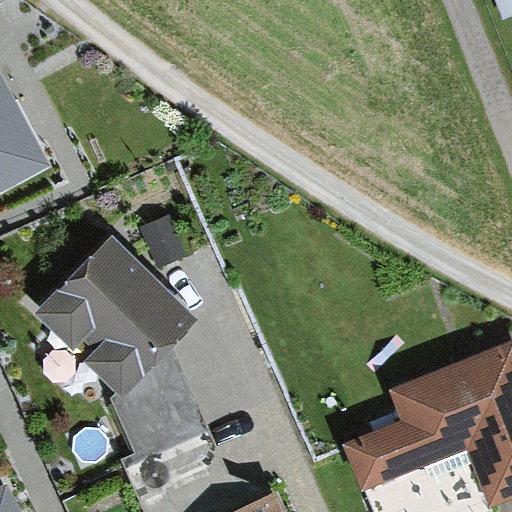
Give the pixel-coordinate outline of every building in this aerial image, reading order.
[(511,0),(502,0),(511,20),(511,19),(511,0)] [(0,72),(0,194),(52,167),(1,72),(0,72)] [(111,236),(36,315),(74,351),(83,341),(93,350),(84,361),(118,392),(126,400),(174,349),(201,320),(111,236)] [(511,390),(478,326),(325,405),(381,511),(411,511),(511,459),(511,390)] [(126,400),(118,392),(112,399),(135,453),(122,459),(145,511),(236,511),(279,493),(230,474),(174,349),(126,400)] [(0,488),(0,511),(22,511),(8,484),(0,488)] [(287,511),(279,493),(236,511),(287,511)]
